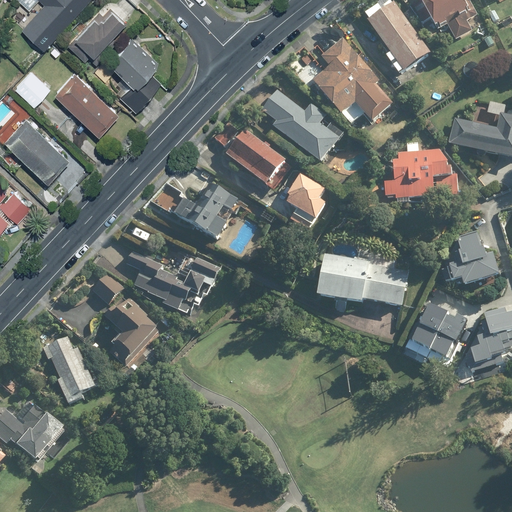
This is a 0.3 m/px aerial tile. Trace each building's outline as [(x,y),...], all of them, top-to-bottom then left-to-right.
[(18,0),(29,10),(37,1),(43,7),(22,29),(42,48),(89,0),(18,0)] [(415,0),(434,32),(437,30),(437,32),(445,28),(444,26),(456,20),(457,23),(465,19),(463,15),(467,13),(459,0),(415,0)] [(89,58),(125,21),(107,4),(66,45),(82,61),(87,56),(89,58)] [(377,7),(364,16),(403,77),(431,60),(397,7),(383,15),(377,7)] [(474,34),(466,21),(447,33),(454,46),(474,34)] [(157,61),(129,34),(103,62),(119,78),(110,87),(134,110),(160,84),(148,71),(157,61)] [(492,36),(482,41),(486,50),(496,46),(492,36)] [(344,43),(321,60),(330,71),(313,83),(340,118),(356,105),(371,125),(394,108),(344,43)] [(52,88),(31,70),(15,88),(35,106),(52,88)] [(115,113),(74,73),(55,93),(95,133),(115,113)] [(272,130),(318,170),(344,139),(330,127),(325,132),(320,128),(327,121),(310,106),(303,114),(278,93),(261,113),(276,125),(272,130)] [(511,162),(511,118),(501,116),(497,132),(454,124),(449,150),(511,162)] [(22,118),(2,140),(44,180),(64,158),(22,118)] [(240,133),(229,124),(214,142),(225,151),(240,133)] [(269,153),(272,149),(263,143),(260,147),(244,135),(227,158),(267,189),(285,166),(269,153)] [(384,185),(384,199),(394,199),(394,205),(408,206),(408,200),(432,200),(432,197),(457,198),(458,176),(451,176),(451,170),(447,170),(447,157),(396,155),(396,163),(394,163),(393,185),(384,185)] [(209,182),(194,172),(184,188),(199,198),(209,182)] [(318,207),(326,193),(300,178),(279,214),(312,232),(324,210),(318,207)] [(215,212),(219,205),(213,201),(219,191),(210,186),(186,225),(196,230),(198,226),(204,230),(209,223),(202,219),(209,209),(215,212)] [(31,208),(13,191),(0,204),(0,209),(15,224),(31,208)] [(240,207),(228,199),(204,237),(216,244),(240,207)] [(482,256),(478,238),(454,244),(459,267),(445,270),(449,287),(463,283),(465,291),(501,282),(494,253),(482,256)] [(162,273),(164,269),(132,254),(126,267),(141,274),(134,289),(164,302),(161,307),(178,314),(182,306),(185,307),(190,296),(198,299),(203,288),(212,292),(220,272),(195,261),(184,287),(178,285),(180,281),(162,273)] [(320,258),(313,302),(359,310),(360,304),(402,310),(408,273),(320,258)] [(126,290),(109,274),(91,293),(108,309),(126,290)] [(125,368),(159,336),(137,313),(140,309),(130,299),(118,311),(117,309),(105,320),(122,338),(108,351),(125,368)] [(430,304),(413,340),(451,358),(469,319),(457,313),(456,316),(430,304)] [(511,343),(510,337),(511,336),(511,317),(511,318),(508,308),(482,317),(488,335),(473,340),(478,353),(467,357),(472,372),(509,359),(506,350),(511,348),(511,343)] [(83,397),(94,393),(74,340),(45,351),(68,410),(86,403),(83,397)] [(6,411),(0,417),(0,444),(3,447),(7,443),(30,465),(60,435),(29,404),(14,419),(6,411)]
